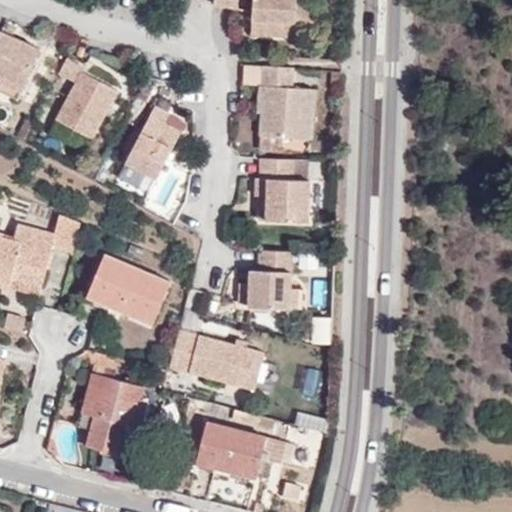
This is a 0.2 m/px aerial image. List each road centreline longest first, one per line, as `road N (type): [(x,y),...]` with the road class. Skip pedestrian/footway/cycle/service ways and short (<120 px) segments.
road 1 (tertiary): [(359,511),(377,401),(391,0)]
road 2 (tertiary): [(369,0),(354,409),(337,511)]
road 3 (residential): [(33,0),(143,35),(196,37),(216,47),(228,89),(204,285)]
road 4 (residential): [(25,472),(176,511)]
road 5 (residential): [(57,336),(25,472)]
